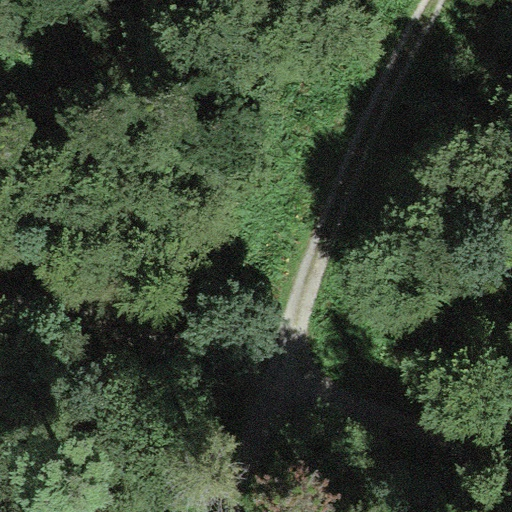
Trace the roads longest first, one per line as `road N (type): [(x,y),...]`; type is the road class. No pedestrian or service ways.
road 1 (track): [(279,374),(330,203),(420,0)]
road 2 (track): [(0,301),(279,374)]
road 3 (track): [(279,374),(511,460)]
road 4 (track): [(236,511),(279,374)]
